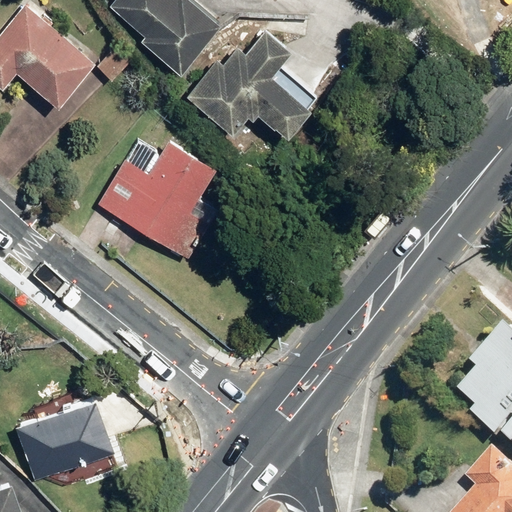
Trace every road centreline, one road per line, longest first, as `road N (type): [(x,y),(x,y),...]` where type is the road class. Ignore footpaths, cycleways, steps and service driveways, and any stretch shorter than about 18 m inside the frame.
road 1 (tertiary): [(0,219),(257,432)]
road 2 (secondary): [(511,129),(352,316)]
road 3 (tertiary): [(352,316),(306,437),(322,511)]
road 4 (secondary): [(352,316),(257,432)]
